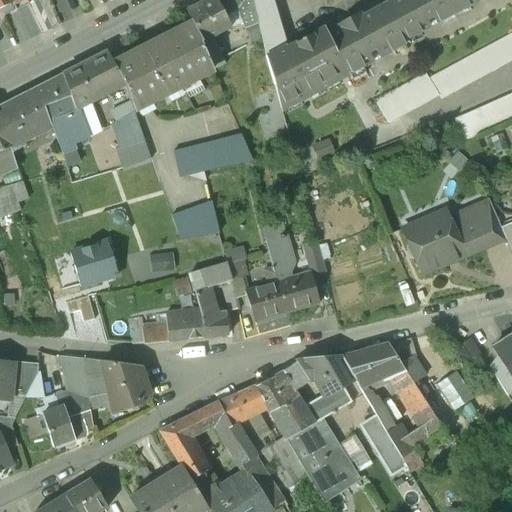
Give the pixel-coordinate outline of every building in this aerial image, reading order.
[(0,0),(0,9),(13,3),(11,0),(0,0)] [(191,23),(201,45),(231,31),(224,17),(214,0),(210,0),(187,12),(191,23)] [(243,32),(257,27),(250,0),(214,0),(224,17),(236,11),(243,32)] [(250,0),(257,27),(264,58),(286,49),(270,0),(250,0)] [(397,0),(386,6),(404,41),(428,28),(425,22),(431,18),(435,25),(453,15),(443,0),(397,0)] [(443,0),(453,15),(476,2),(475,0),(443,0)] [(358,15),(337,26),(340,30),(335,32),(357,71),(372,63),(367,53),(374,49),(379,59),(407,44),(404,41),(386,6),(360,19),(358,15)] [(191,23),(112,64),(125,89),(130,103),(134,113),(166,97),(163,92),(176,85),(178,90),(182,88),(179,81),(194,74),(196,79),(212,70),(201,45),(191,23)] [(357,71),(335,32),(328,37),(324,31),(300,42),(323,89),(357,71)] [(511,34),(428,80),(439,97),(441,101),(511,61),(511,34)] [(323,89),(300,42),(286,49),(264,58),(280,111),(323,89)] [(70,99),(77,114),(86,140),(101,135),(90,106),(125,89),(112,64),(106,51),(62,75),(70,99)] [(62,75),(0,108),(0,123),(5,137),(10,150),(50,129),(43,110),(70,99),(62,75)] [(425,75),(374,102),(388,125),(439,97),(428,80),(425,75)] [(511,94),(453,121),(463,143),(511,120),(511,94)] [(70,99),(43,110),(50,129),(61,155),(83,147),(81,142),(86,140),(77,114),(70,99)] [(130,103),(111,113),(115,124),(116,125),(134,115),(134,113),(130,103)] [(150,160),(134,115),(116,125),(115,124),(110,127),(118,149),(115,150),(121,169),(150,160)] [(0,152),(10,150),(5,137),(0,123),(0,152)] [(238,136),(172,153),(178,179),(244,164),(238,136)] [(17,171),(10,150),(0,152),(0,172),(3,178),(17,171)] [(27,201),(21,184),(0,189),(0,218),(19,212),(17,205),(27,201)] [(210,203),(170,217),(179,242),(218,234),(210,203)] [(488,203),(467,212),(481,245),(501,236),(503,241),(504,240),(488,203)] [(467,212),(447,220),(443,212),(441,213),(443,217),(406,233),(404,229),(402,230),(408,245),(406,251),(410,258),(415,260),(421,276),(444,266),(442,261),(481,245),(467,212)] [(261,227),(264,243),(284,238),(281,222),(261,227)] [(511,223),(501,228),(511,252),(511,223)] [(309,273),(288,279),(284,266),(291,264),(284,238),(264,243),(276,284),(285,314),(318,305),(310,279),(309,273)] [(107,243),(70,255),(80,288),(117,276),(107,243)] [(302,247),(309,273),(310,279),(324,276),(315,243),(302,247)] [(226,266),(230,282),(250,276),(243,248),(223,252),(226,266)] [(150,258),(151,274),(172,272),(171,256),(150,258)] [(188,277),(192,293),(211,287),(221,284),(226,311),(236,309),(230,282),(226,266),(188,277)] [(174,281),(176,298),(192,293),(188,277),(174,281)] [(276,284),(245,292),(254,323),(285,314),(276,284)] [(192,325),(196,341),(228,338),(225,313),(218,314),(211,287),(192,293),(196,309),(201,323),(192,325)] [(166,325),(143,327),(145,346),(196,341),(192,325),(201,323),(196,309),(165,312),(166,325)] [(127,320),(131,345),(145,346),(143,327),(142,319),(127,320)] [(511,335),(490,349),(501,366),(511,382),(511,335)] [(470,339),(450,351),(462,370),(481,357),(470,339)] [(411,340),(388,346),(403,371),(413,386),(426,376),(415,357),(411,340)] [(388,346),(341,359),(353,381),(357,387),(371,382),(389,376),(403,371),(388,346)] [(83,360),(60,358),(66,393),(85,388),(83,360)] [(341,359),(297,362),(295,363),(308,383),(312,380),(322,396),(306,406),(316,423),(321,420),(322,420),(331,415),(332,416),(335,415),(334,414),(351,404),(342,388),(353,381),(341,359)] [(123,407),(117,364),(83,360),(85,388),(87,400),(107,397),(111,417),(145,406),(143,400),(123,407)] [(37,365),(12,362),(11,366),(12,366),(9,397),(25,398),(37,375),(37,365)] [(308,383),(295,363),(281,373),(293,392),(308,383)] [(11,366),(0,364),(0,400),(9,401),(9,397),(12,366),(11,366)] [(140,368),(117,364),(123,407),(143,400),(149,397),(140,368)] [(511,382),(501,366),(491,372),(511,404),(511,382)] [(403,371),(389,376),(397,392),(398,392),(413,417),(426,407),(413,386),(403,371)] [(281,373),(254,387),(266,407),(269,414),(297,397),(293,392),(281,373)] [(371,382),(357,387),(385,435),(394,429),(380,410),(384,408),(371,382)] [(254,387),(219,403),(231,427),(235,425),(255,413),(266,407),(254,387)] [(66,393),(55,397),(59,409),(63,408),(73,439),(78,438),(77,434),(92,429),(87,400),(85,388),(66,393)] [(297,397),(269,414),(285,439),(308,478),(323,503),(337,494),(332,485),(353,472),(322,420),(321,420),(316,423),(314,424),(297,397)] [(219,403),(179,423),(188,438),(215,425),(241,466),(257,458),(235,425),(231,427),(219,403)] [(426,407),(413,417),(394,429),(385,435),(400,460),(443,433),(426,407)] [(59,409),(42,416),(52,449),(73,441),(73,439),(63,408),(59,409)] [(255,413),(235,425),(257,458),(271,479),(287,508),(300,501),(292,486),(284,472),(287,470),(273,446),(255,413)] [(0,440),(5,452),(17,446),(10,426),(14,420),(0,418),(0,440)] [(26,435),(39,433),(37,418),(24,420),(26,435)] [(179,423),(161,432),(182,468),(189,479),(204,472),(190,449),(193,447),(188,438),(179,423)] [(385,435),(377,423),(361,432),(389,478),(405,468),(385,435)] [(285,439),(273,446),(287,470),(284,472),(292,486),(308,478),(285,439)] [(0,468),(10,465),(5,452),(0,440),(0,468)] [(257,458),(241,466),(248,477),(220,494),(207,471),(204,472),(189,479),(208,510),(209,511),(270,511),(272,511),(257,488),(271,479),(257,458)] [(189,479),(182,468),(156,483),(173,511),(204,511),(208,510),(189,479)] [(90,480),(66,495),(75,511),(106,511),(108,511),(90,480)] [(173,511),(156,483),(130,499),(137,511),(173,511)] [(75,511),(66,495),(37,511),(75,511)]
